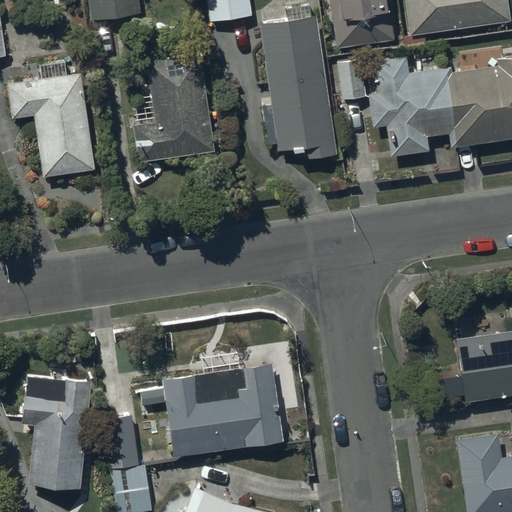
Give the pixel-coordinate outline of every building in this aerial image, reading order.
[(133,0),(87,0),(89,13),(135,8),(133,0)] [(250,0),(206,0),(209,16),(252,10),(250,0)] [(311,0),(257,0),(278,126),(330,118),(311,0)] [(333,0),(336,21),(391,16),(388,0),(333,0)] [(402,0),(403,10),(504,0),(402,0)] [(439,53),(447,108),(448,120),(511,111),(511,32),(510,32),(511,43),(439,53)] [(390,131),(423,126),(421,112),(447,108),(439,53),(438,46),(404,51),(401,35),(374,39),(378,70),(367,71),(372,105),(386,103),(390,131)] [(132,141),(207,129),(192,36),(148,43),(158,99),(126,104),(132,141)] [(34,153),(88,143),(72,53),(4,65),(9,96),(23,94),(34,153)] [(360,53),(336,56),(341,94),(365,91),(360,53)] [(511,312),(448,321),(456,379),(511,371),(511,312)] [(155,356),(171,437),(280,415),(264,333),(235,338),(238,353),(188,363),(185,350),(155,356)] [(27,464),(82,467),(89,355),(62,353),(61,370),(20,367),(18,400),(31,400),(27,464)] [(462,495),(511,487),(511,425),(492,429),(489,406),(450,411),(462,495)] [(191,456),(163,511),(293,511),(297,496),(241,481),(191,456)] [(145,461),(109,464),(115,509),(151,504),(145,461)]
